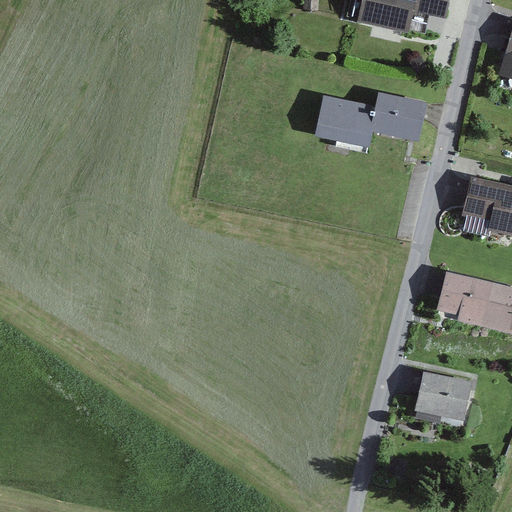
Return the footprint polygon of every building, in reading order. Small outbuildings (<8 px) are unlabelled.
[(319,0),(304,0),(304,10),(319,10),(319,0)] [(355,0),(352,21),(410,33),(414,12),(446,18),(449,0),(355,0)] [(511,32),(500,75),(511,78),(511,32)] [(377,106),(324,95),(315,136),(369,148),(373,131),(413,140),(419,142),(427,104),(380,93),(377,106)] [(511,187),(472,178),(463,216),(490,222),(488,231),(511,236),(511,187)] [(511,286),(447,271),(438,309),(459,315),(458,321),(511,333),(511,286)] [(473,382),(424,372),(416,410),(418,410),(416,419),(441,425),(442,417),(464,422),(473,382)]
